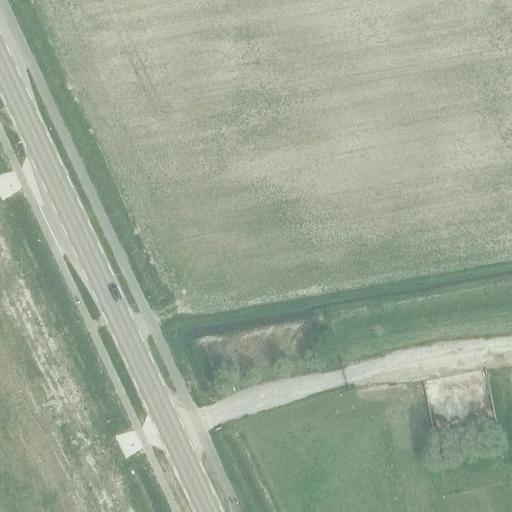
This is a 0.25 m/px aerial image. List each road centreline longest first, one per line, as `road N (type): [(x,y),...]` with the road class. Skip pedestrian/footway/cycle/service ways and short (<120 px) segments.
road 1 (tertiary): [(207,511),(0,58)]
road 2 (track): [(501,342),(511,487)]
